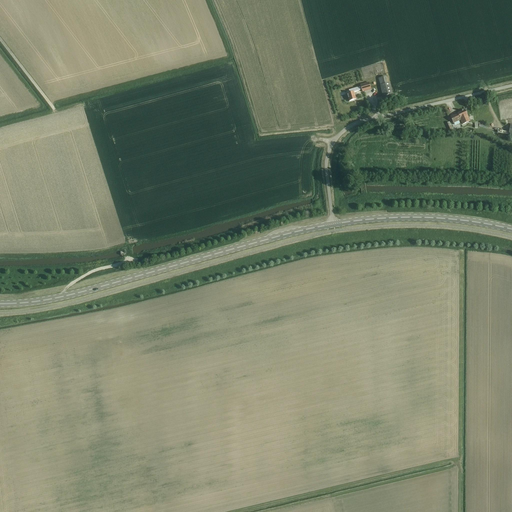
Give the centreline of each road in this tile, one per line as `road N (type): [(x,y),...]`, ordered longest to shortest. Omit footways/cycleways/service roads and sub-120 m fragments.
road 1 (primary): [(332,224),(66,296),(0,304)]
road 2 (unclassified): [(332,224),(326,161),(345,129),(511,86)]
road 3 (primary): [(511,229),(409,217),(332,224)]
